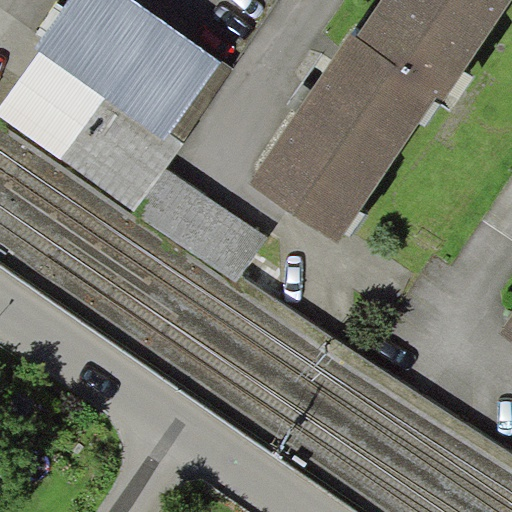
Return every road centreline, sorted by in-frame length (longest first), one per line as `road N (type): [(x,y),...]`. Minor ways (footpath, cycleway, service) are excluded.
road 1 (residential): [(182,430),(0,307)]
road 2 (residential): [(300,511),(182,430)]
